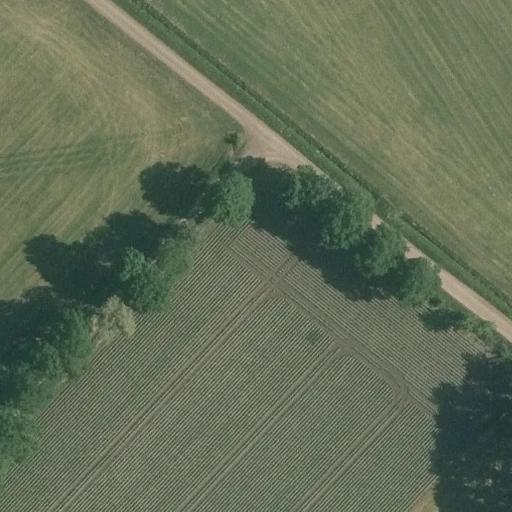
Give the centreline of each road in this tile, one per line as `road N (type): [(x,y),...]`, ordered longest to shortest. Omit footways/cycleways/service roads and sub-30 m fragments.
road 1 (track): [(0,432),(266,142)]
road 2 (track): [(266,142),(511,336)]
road 3 (track): [(93,0),(266,142)]
